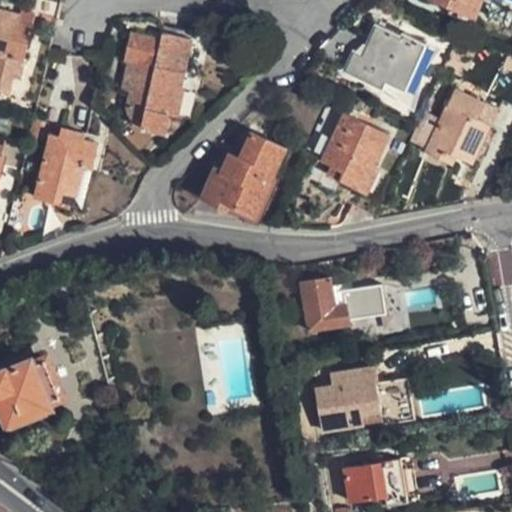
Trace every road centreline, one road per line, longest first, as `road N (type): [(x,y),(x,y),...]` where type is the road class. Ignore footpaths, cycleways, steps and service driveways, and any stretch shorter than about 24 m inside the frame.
road 1 (residential): [(504,218),(332,247),(145,231)]
road 2 (residential): [(145,231),(142,213),(157,181),(349,22)]
road 3 (residential): [(145,231),(0,273)]
